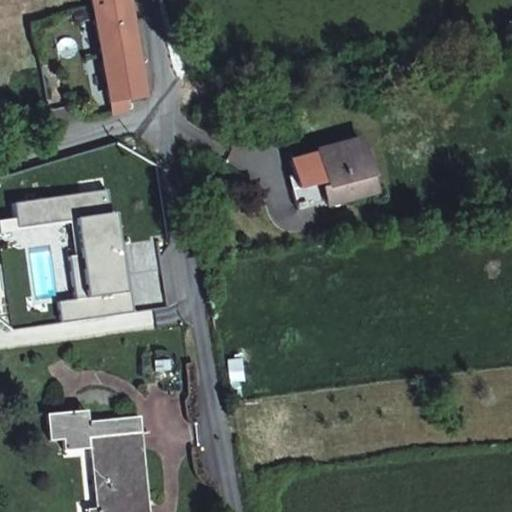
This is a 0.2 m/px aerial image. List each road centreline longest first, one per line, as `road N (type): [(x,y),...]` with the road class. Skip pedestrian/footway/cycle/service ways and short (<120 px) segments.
road 1 (unclassified): [(170,112),(247,511)]
road 2 (residential): [(0,174),(170,112)]
